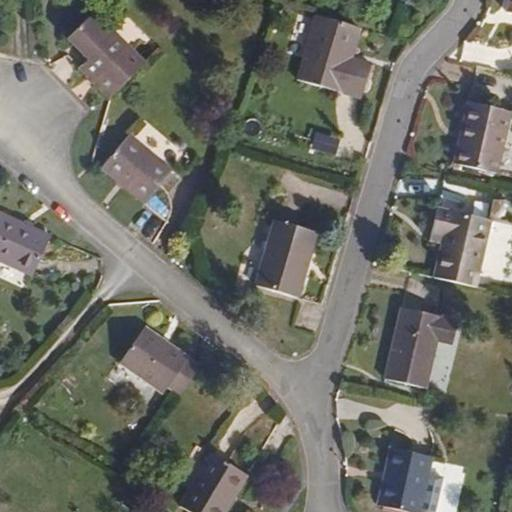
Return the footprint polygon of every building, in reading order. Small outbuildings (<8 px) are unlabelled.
[(137,65),(84,11),(57,39),(76,61),(71,67),(102,99),(137,65)] [(358,101),(368,66),(349,60),(358,30),(317,18),(297,80),(358,101)] [(496,175),(509,111),(469,103),(457,166),(496,175)] [(140,204),(166,174),(123,136),(97,166),(140,204)] [(54,234),(0,208),(0,256),(35,273),(54,234)] [(474,287),(488,222),(433,209),(427,234),(443,238),(435,277),(474,287)] [(297,300),(312,234),(269,222),(253,288),(297,300)] [(423,387),(432,344),(450,347),(455,320),(396,308),(380,377),(423,387)] [(141,323),(112,361),(157,392),(162,384),(175,393),(196,364),(141,323)] [(412,511),(420,476),(423,456),(382,447),(370,510),(383,511),(412,511)] [(187,511),(213,511),(238,475),(203,452),(170,502),(187,511)] [(429,511),(435,478),(420,476),(412,511),(429,511)]
